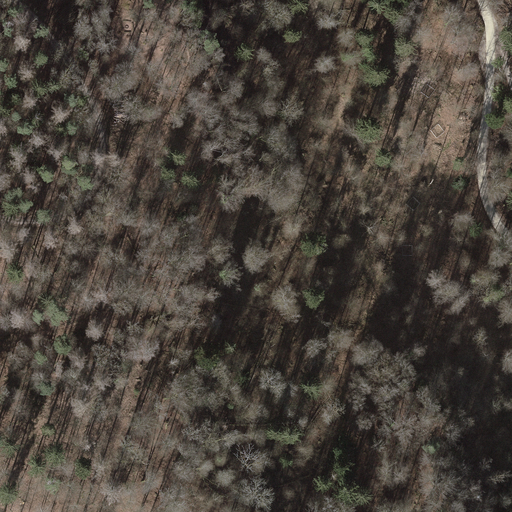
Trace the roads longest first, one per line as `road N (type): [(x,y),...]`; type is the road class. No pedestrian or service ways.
road 1 (track): [(0,216),(30,223),(75,203),(98,186),(108,155),(101,116),(82,79),(12,0)]
road 2 (track): [(511,243),(486,193),(492,76),(481,0)]
road 3 (track): [(318,511),(262,442),(243,356)]
